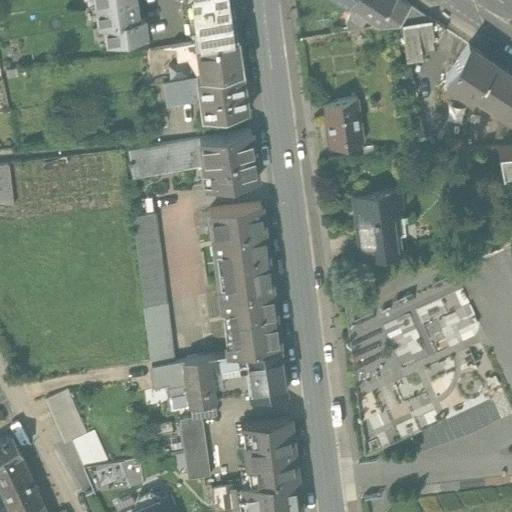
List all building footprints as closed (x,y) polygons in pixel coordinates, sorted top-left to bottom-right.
[(137,13),(135,0),(96,0),(94,0),(97,20),(103,19),(103,18),(137,14),(137,13)] [(185,0),(191,38),(236,32),(231,0),(185,0)] [(346,0),(353,4),(349,11),(360,19),(364,12),(376,21),(397,17),(398,16),(408,1),(406,0),(346,0)] [(430,14),(408,1),(398,16),(401,20),(430,16),(430,14)] [(346,21),(346,28),(360,26),(360,19),(349,11),(347,15),(346,21)] [(143,12),(137,13),(137,14),(103,18),(103,19),(105,37),(146,32),(143,12)] [(401,20),(400,20),(405,57),(421,55),(420,48),(432,46),(431,38),(433,38),(430,16),(401,20)] [(236,32),(191,38),(174,41),(176,58),(187,57),(196,55),(198,71),(199,71),(240,66),(236,32)] [(444,77),(469,94),(493,58),(467,41),(444,77)] [(195,72),(198,71),(196,55),(187,57),(195,72)] [(511,70),(493,58),(469,94),(472,96),(474,92),(511,116),(511,70)] [(240,66),(199,71),(202,94),(198,94),(199,97),(201,113),(246,107),(240,66)] [(165,101),(199,97),(198,94),(202,94),(199,71),(198,71),(195,72),(162,76),(165,101)] [(356,95),(322,100),(328,144),(362,140),(356,95)] [(198,133),(202,161),(253,153),(249,126),(198,133)] [(132,170),(202,161),(198,133),(128,143),(132,170)] [(371,142),(362,144),(363,154),(373,153),(371,142)] [(511,142),(497,144),(500,165),(511,162),(511,142)] [(256,175),(253,153),(202,161),(205,182),(256,175)] [(0,160),(0,197),(12,199),(7,159),(0,160)] [(398,187),(351,193),(360,255),(397,250),(392,216),(405,215),(404,210),(401,210),(398,187)] [(208,206),(211,234),(263,227),(259,199),(208,206)] [(130,211),(149,360),(174,357),(154,208),(130,211)] [(271,285),(263,227),(211,234),(219,292),(271,285)] [(402,268),(356,306),(351,374),(379,376),(359,393),(362,402),(373,403),(375,385),(389,401),(360,412),(373,447),(413,433),(420,440),(421,427),(437,420),(439,396),(444,409),(450,409),(454,352),(430,361),(428,388),(395,400),(384,370),(389,368),(391,345),(405,362),(432,352),(431,350),(480,332),(457,272),(402,268)] [(278,342),(271,285),(219,292),(228,350),(244,347),(278,342)] [(278,342),(244,347),(246,361),(250,392),(285,387),(278,342)] [(228,350),(208,352),(210,365),(221,367),(237,365),(246,361),(244,347),(228,350)] [(182,356),(188,398),(189,400),(214,397),(210,365),(208,352),(182,356)] [(182,356),(174,357),(149,360),(151,378),(166,376),(169,401),(188,398),(182,356)] [(66,387),(44,396),(64,441),(86,431),(66,387)] [(216,409),(214,397),(189,400),(190,412),(179,414),(187,474),(209,471),(201,412),(216,409)] [(241,420),(248,478),(296,472),(289,414),(241,420)] [(171,427),(170,418),(155,421),(157,430),(171,427)] [(0,440),(0,464),(20,452),(10,435),(0,440)] [(0,464),(0,488),(10,511),(17,511),(42,500),(20,452),(0,464)] [(294,511),(301,511),(296,472),(248,478),(214,482),(217,506),(243,503),(244,511),(294,511)] [(136,505),(121,511),(120,511),(175,511),(167,493),(159,496),(157,490),(150,487),(137,492),(134,499),(136,505)] [(0,511),(10,511),(0,488),(0,511)] [(17,511),(46,511),(42,500),(17,511)]
